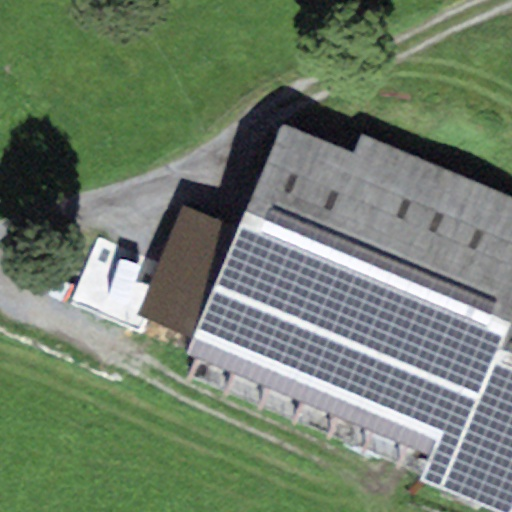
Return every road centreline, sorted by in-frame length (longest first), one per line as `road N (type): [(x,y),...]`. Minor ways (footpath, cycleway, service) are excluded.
road 1 (track): [(0,240),(189,170),(294,97),(500,0)]
road 2 (track): [(0,277),(171,383),(356,467)]
